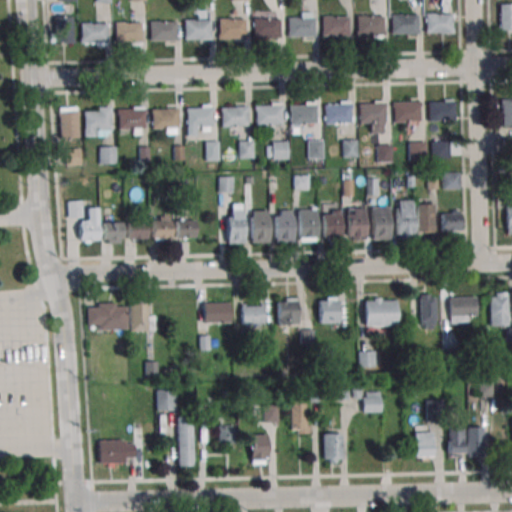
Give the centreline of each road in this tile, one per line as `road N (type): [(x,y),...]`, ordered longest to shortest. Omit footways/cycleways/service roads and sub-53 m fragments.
road 1 (residential): [(74,502),(60,321),(39,214),(25,0)]
road 2 (residential): [(30,77),(511,65)]
road 3 (residential): [(52,282),(511,261)]
road 4 (residential): [(74,502),(511,491)]
road 5 (residential): [(479,263),(473,0)]
